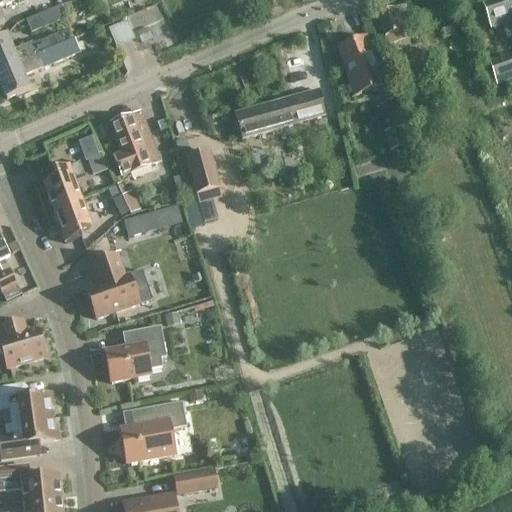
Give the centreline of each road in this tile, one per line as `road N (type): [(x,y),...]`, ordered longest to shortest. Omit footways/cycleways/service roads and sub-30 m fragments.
road 1 (residential): [(0,174),(72,350),(92,511)]
road 2 (residential): [(0,146),(198,59)]
road 3 (unclassified): [(198,59),(338,0)]
